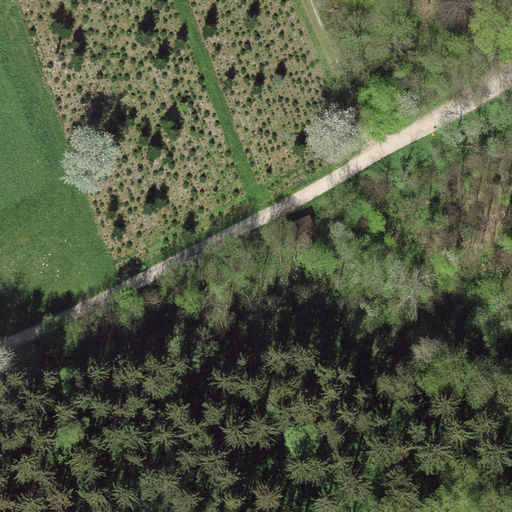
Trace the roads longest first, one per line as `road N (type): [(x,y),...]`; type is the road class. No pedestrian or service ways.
road 1 (track): [(370,156),(0,345)]
road 2 (track): [(307,0),(370,156)]
road 3 (track): [(511,77),(370,156)]
